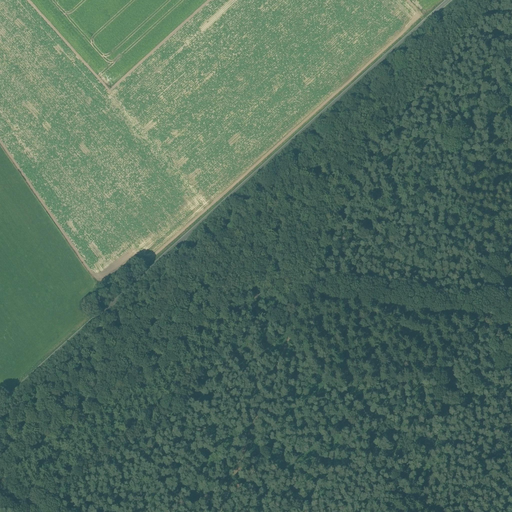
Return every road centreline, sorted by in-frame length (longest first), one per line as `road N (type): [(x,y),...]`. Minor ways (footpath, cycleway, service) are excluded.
road 1 (unclassified): [(448,0),(0,404)]
road 2 (track): [(0,483),(265,292),(511,315)]
road 3 (track): [(496,0),(425,68),(365,144),(240,461)]
